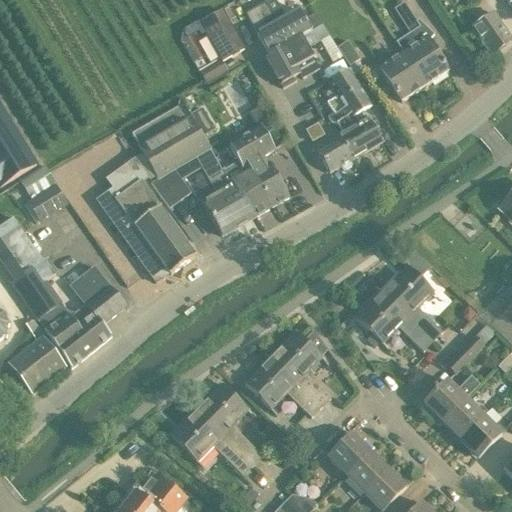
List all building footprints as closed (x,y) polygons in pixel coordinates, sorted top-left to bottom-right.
[(274,0),(247,16),(259,35),(270,55),(320,26),(314,15),(303,21),(298,12),(285,20),(274,0)] [(396,44),(403,54),(424,87),(448,72),(428,42),(435,37),(419,21),(416,22),(405,4),(395,10),(411,35),(396,44)] [(203,57),(194,61),(205,82),(226,71),(222,62),(244,50),(223,12),(200,25),(206,35),(207,34),(221,60),(209,67),(203,57)] [(491,55),(511,41),(493,14),(472,28),(491,55)] [(320,26),(270,55),(264,58),(279,86),(281,85),(283,88),(293,82),(291,79),(299,74),(302,79),(318,70),(308,52),(328,40),(320,26)] [(352,53),(343,58),(350,68),(358,63),(352,53)] [(424,87),(403,54),(379,69),(399,102),(408,97),(424,87)] [(333,116),(327,119),(330,124),(336,125),(338,124),(338,125),(351,117),(353,119),(369,108),(362,97),(351,79),(360,73),(356,66),(347,72),(329,83),(336,97),(338,99),(327,106),(333,116)] [(0,188),(36,167),(0,108),(0,188)] [(201,111),(188,119),(190,123),(201,141),(212,135),(214,134),(201,111)] [(338,125),(338,124),(336,125),(344,138),(340,140),(352,162),(380,146),(366,123),(358,128),(353,119),(351,117),(338,125)] [(201,141),(190,123),(140,153),(156,182),(150,186),(169,212),(191,196),(174,174),(196,162),(195,161),(208,153),(201,141)] [(233,147),(247,169),(263,160),(274,153),(260,130),(233,147)] [(348,165),(352,162),(340,140),(316,154),(328,177),(340,170),(342,173),(350,168),(348,165)] [(253,221),(272,211),(271,210),(250,175),(246,169),(247,169),(233,147),(228,149),(237,165),(224,172),(232,186),(231,186),(233,189),(232,190),(238,201),(241,200),(253,221)] [(195,161),(196,162),(218,199),(203,208),(222,239),(253,221),(241,200),(238,201),(232,190),(233,189),(231,186),(232,186),(224,172),(221,174),(208,153),(195,161)] [(271,210),(272,211),(288,201),(263,160),(247,169),(246,169),(250,175),(271,210)] [(95,205),(154,288),(168,279),(169,280),(193,263),(158,214),(159,213),(140,187),(147,182),(134,164),(105,184),(111,194),(95,205)] [(31,203),(54,188),(44,172),(20,186),(31,203)] [(31,203),(27,205),(39,223),(66,207),(54,188),(31,203)] [(511,196),(497,214),(510,225),(508,228),(511,231),(511,196)] [(197,241),(204,234),(191,220),(183,227),(197,241)] [(75,332),(69,336),(57,320),(66,315),(46,284),(56,278),(45,262),(42,264),(13,222),(0,231),(0,262),(15,284),(12,287),(71,372),(111,342),(102,329),(125,311),(93,272),(70,290),(85,310),(68,323),(75,332)] [(381,296),(432,346),(441,336),(417,313),(433,297),(418,282),(429,270),(415,256),(403,268),(406,271),(381,296)] [(432,346),(381,296),(355,323),(370,337),(378,345),(382,349),(398,333),(422,356),(432,346)] [(474,316),(467,309),(462,314),(462,319),(467,324),(474,316)] [(0,344),(4,341),(6,343),(8,341),(6,339),(7,332),(11,331),(10,328),(8,329),(4,322),(6,319),(4,318),(2,320),(0,318),(0,344)] [(37,346),(8,369),(31,399),(64,373),(41,343),(45,340),(34,321),(24,327),(32,340),(37,346)] [(487,328),(474,340),(482,349),(495,336),(487,328)] [(296,336),(270,362),(321,412),(330,403),(306,379),(322,362),(320,360),(327,352),(314,333),(303,344),(296,336)] [(373,350),(378,345),(370,337),(365,342),(373,350)] [(474,340),(446,369),(455,378),(483,350),(482,349),(474,340)] [(511,371),(511,362),(509,360),(499,370),(506,378),(511,371)] [(321,412),(270,362),(244,388),(271,415),(287,399),(311,422),(321,412)] [(442,427),(466,403),(480,389),(471,380),(457,394),(447,385),(423,409),(442,427)] [(195,415),(253,471),(262,461),(232,432),(248,415),(221,388),(195,415)] [(466,403),(442,427),(459,445),(483,420),(488,415),(481,408),(476,413),(466,403)] [(253,471),(195,415),(170,440),(197,467),(213,451),(243,481),(253,471)] [(483,420),(459,445),(477,463),(507,434),(500,427),(495,432),(483,420)] [(301,456),(314,442),(303,431),(289,445),(301,456)] [(345,480),(368,456),(351,439),(327,463),(345,480)] [(368,456),(345,480),(363,498),(386,474),(368,456)] [(386,474),(363,498),(377,511),(385,511),(405,492),(386,474)] [(180,511),(186,505),(154,480),(140,499),(135,495),(121,511),(180,511)] [(242,511),(257,497),(250,491),(235,506),(241,511),(242,511)] [(292,499),(288,504),(279,511),(315,511),(318,510),(311,503),(292,499)]
